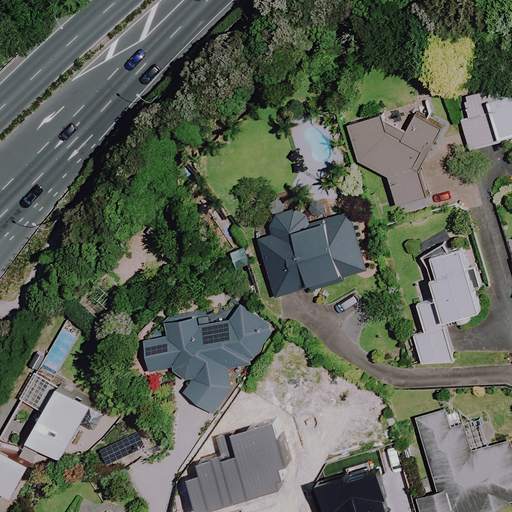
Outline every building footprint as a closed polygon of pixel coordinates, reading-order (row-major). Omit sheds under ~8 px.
[(511,83),(488,90),(466,96),(471,113),(463,116),(472,149),(502,141),(501,137),(506,136),(511,139),(511,83)] [(400,205),(427,196),(416,166),(429,142),(435,145),(445,127),(417,111),(401,141),(388,133),(383,115),(352,123),(362,159),(391,177),(400,205)] [(311,223),(304,199),(275,208),(283,232),(263,238),(280,294),(367,266),(350,211),(311,223)] [(477,310),(481,308),(460,245),(431,254),(438,275),(432,277),(438,297),(419,303),(428,330),(417,334),(426,361),(457,361),(446,320),(458,316),(460,322),(473,318),(471,312),(477,310)] [(202,326),(200,314),(170,320),(172,334),(150,337),(154,367),(173,367),(194,380),(186,391),(217,412),(234,386),(227,367),(250,365),(274,328),(239,304),(229,321),(202,326)] [(33,366),(14,399),(43,415),(30,440),(63,459),(95,401),(33,366)] [(455,427),(450,408),(419,417),(441,491),(420,497),(423,511),(481,511),(511,503),(511,438),(472,450),(465,424),(455,427)] [(376,471),(366,436),(328,447),(333,462),(320,466),(312,437),(267,450),(284,511),(332,511),(325,486),(376,471)] [(34,461),(0,441),(0,485),(15,494),(34,461)]
